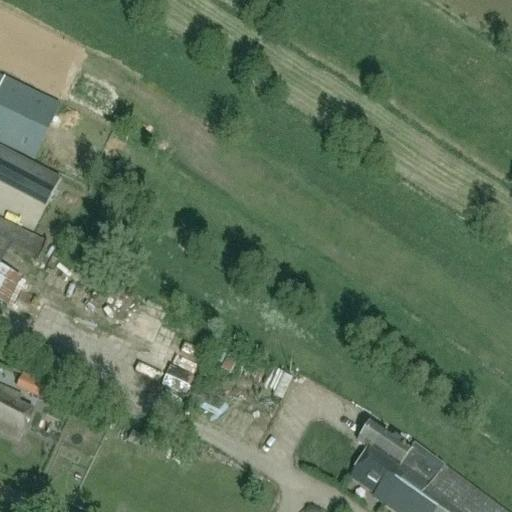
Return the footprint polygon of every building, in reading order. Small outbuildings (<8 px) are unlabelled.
[(60,106),(0,78),(0,143),(35,160),(60,106)] [(165,342),(171,327),(163,323),(168,311),(156,306),(145,333),(165,342)] [(0,388),(0,433),(19,442),(33,412),(17,405),(20,398),(0,388)] [(61,414),(68,397),(50,388),(41,404),(61,414)] [(409,452),(371,426),(357,445),(367,452),(348,481),(373,499),(372,500),(383,508),(382,509),(385,511),(503,511),(414,446),(409,452)]
